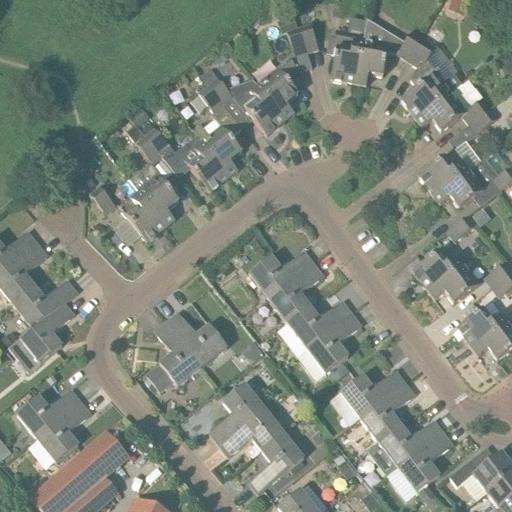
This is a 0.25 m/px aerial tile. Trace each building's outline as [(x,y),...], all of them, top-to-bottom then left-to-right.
[(463,18),(469,0),(452,0),(447,11),(463,18)] [(394,57),(397,41),(366,23),(363,42),(354,87),(366,89),(368,77),(383,79),(387,56),(394,57)] [(306,58),(319,53),(309,28),(297,32),(306,58)] [(295,61),(306,58),(297,32),(285,36),(295,61)] [(408,66),(423,43),(411,35),(396,58),(408,66)] [(354,87),(363,42),(353,41),(351,53),(336,50),(330,84),(354,87)] [(428,62),(435,51),(423,43),(408,66),(420,73),(428,62)] [(453,95),(461,89),(452,76),(443,83),(428,62),(420,73),(413,85),(417,90),(401,102),(415,122),(453,95)] [(286,122),(292,120),(284,110),(299,100),(292,88),(301,80),(286,64),(258,87),(286,122)] [(210,72),(201,80),(208,88),(217,81),(210,72)] [(208,88),(225,111),(242,132),(252,125),(234,103),(226,92),(217,81),(208,88)] [(226,92),(234,103),(252,125),(254,124),(266,139),(286,122),(258,87),(256,88),(252,82),(226,92)] [(242,132),(225,111),(208,88),(198,96),(215,119),(213,120),(230,142),(242,132)] [(441,135),(461,120),(467,114),(453,95),(415,122),(422,131),(432,123),(441,135)] [(483,102),(467,114),(461,120),(468,129),(490,112),(483,102)] [(138,130),(148,120),(140,112),(130,122),(138,130)] [(490,112),(468,129),(475,139),(498,121),(490,112)] [(227,182),(237,174),(229,164),(241,155),(230,142),(213,120),(211,121),(213,123),(202,132),(200,129),(192,135),(199,145),(227,182)] [(152,168),(162,161),(145,139),(145,140),(135,129),(126,136),(152,169),(152,168)] [(155,131),(145,139),(162,161),(172,153),(155,131)] [(209,196),(227,182),(199,145),(192,150),(178,161),(172,153),(162,161),(179,183),(192,173),(209,196)] [(463,164),(454,153),(418,180),(433,200),(470,172),(464,164),(463,164)] [(478,210),(497,197),(489,187),(498,180),(484,162),(470,172),(433,200),(439,209),(449,201),(458,213),(472,202),(478,210)] [(497,197),(511,184),(511,170),(498,180),(489,187),(497,197)] [(166,230),(174,224),(166,214),(178,204),(157,178),(137,194),(166,230)] [(107,219),(117,211),(100,190),(90,198),(107,219)] [(146,246),(166,230),(137,194),(129,201),(118,209),(127,221),(146,246)] [(454,245),(475,229),(468,219),(446,236),(454,245)] [(0,277),(38,248),(28,235),(5,254),(0,247),(0,277)] [(0,295),(11,309),(34,290),(24,278),(47,260),(38,248),(0,277),(0,295)] [(267,303),(313,267),(304,255),(281,273),(270,260),(247,277),(267,303)] [(448,267),(439,255),(413,274),(428,295),(464,266),(459,258),(448,267)] [(491,291),(511,274),(505,265),(484,282),(491,291)] [(453,307),(480,287),(464,266),(428,295),(434,303),(444,295),(453,307)] [(286,328),(309,310),(300,298),(323,280),(313,267),(267,303),(286,328)] [(498,301),(511,291),(511,274),(491,291),(498,301)] [(65,307),(77,297),(67,284),(44,303),(34,290),(11,309),(30,333),(31,333),(64,307),(65,307)] [(305,353),(351,317),(342,305),(319,323),(309,310),(286,328),(305,353)] [(51,337),(74,319),(65,307),(64,307),(31,333),(30,333),(7,352),(27,378),(61,350),(51,337)] [(492,324),(483,312),(457,332),(472,351),(507,323),(502,316),(492,324)] [(196,339),(178,316),(166,325),(202,371),(227,351),(209,328),(196,339)] [(324,378),(347,361),(337,348),(361,330),(351,317),(305,353),(324,378)] [(511,353),(511,329),(507,323),(472,351),(478,360),(488,352),(497,364),(511,353)] [(177,391),(202,371),(166,325),(154,335),(172,358),(159,368),(160,369),(146,381),(159,396),(173,385),(177,391)] [(0,349),(3,353),(11,346),(4,338),(0,341),(0,349)] [(358,423),(405,387),(396,374),(372,392),(362,379),(339,397),(358,423)] [(219,448),(264,412),(244,387),(222,405),(232,418),(209,436),(219,448)] [(377,447),(401,429),(391,417),(414,399),(405,387),(358,423),(377,447)] [(35,443),(80,406),(71,394),(48,412),(38,400),(15,418),(35,443)] [(55,467),(77,449),(67,436),(90,418),(80,406),(35,443),(55,467)] [(261,454),(284,436),(264,412),(219,448),(228,460),(252,442),(261,454)] [(387,479),(393,474),(443,436),(433,424),(410,442),(401,429),(377,447),(368,454),(387,479)] [(104,484),(129,463),(105,435),(24,503),(30,511),(103,511),(118,500),(104,484)] [(258,498),(304,461),(284,436),(261,454),(271,467),(248,485),(258,498)] [(419,500),(429,493),(439,485),(430,471),(453,449),(443,436),(393,474),(415,503),(419,500)] [(0,463),(0,464),(11,457),(0,440),(0,463)] [(511,463),(509,466),(501,457),(476,475),(468,465),(449,480),(457,490),(471,479),(485,497),(511,475),(511,463)] [(346,483),(356,476),(346,464),(337,471),(346,483)] [(497,511),(498,511),(511,501),(511,475),(485,497),(497,511)] [(315,511),(300,493),(277,510),(278,511),(315,511)] [(429,493),(419,500),(426,508),(435,501),(429,493)] [(367,511),(372,511),(379,508),(369,496),(360,503),(367,511)] [(511,511),(511,501),(498,511),(511,511)] [(156,511),(134,502),(129,511),(156,511)]
